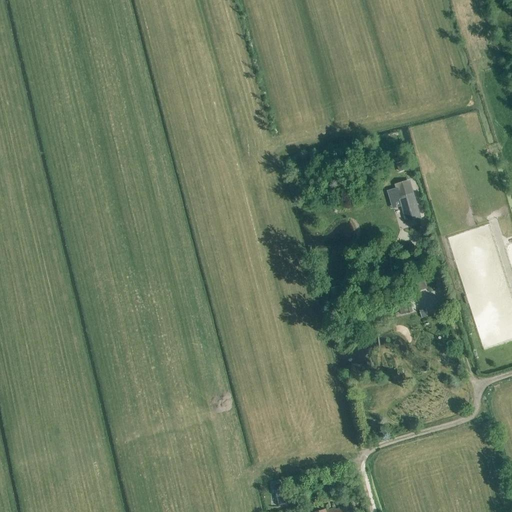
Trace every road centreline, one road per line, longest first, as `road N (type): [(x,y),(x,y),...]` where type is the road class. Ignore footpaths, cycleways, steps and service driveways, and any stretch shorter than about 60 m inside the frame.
road 1 (track): [(372,511),(360,471),(364,453),(468,418),(480,387),(511,377)]
road 2 (track): [(480,387),(468,373),(423,224)]
